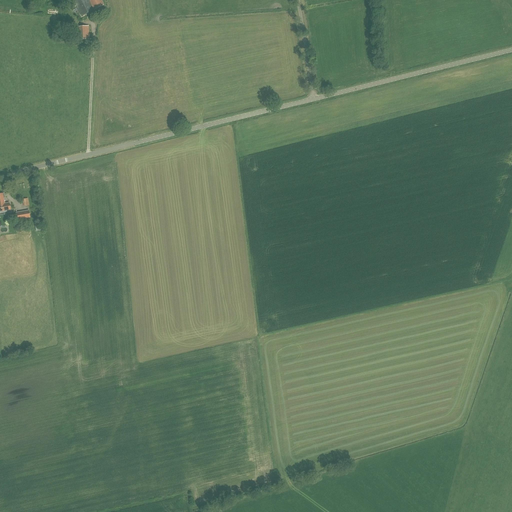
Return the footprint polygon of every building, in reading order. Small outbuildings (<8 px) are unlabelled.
[(100,0),(90,0),(90,1),(89,0),(73,0),(81,16),(103,5),(100,0)] [(66,24),(60,26),(63,34),(69,32),(66,24)] [(77,27),(78,40),(89,39),(88,26),(77,27)] [(0,211),(6,210),(6,213),(11,212),(10,210),(9,203),(5,203),(4,198),(5,198),(4,193),(2,194),(2,193),(0,193),(0,211)] [(29,210),(16,212),(17,220),(30,218),(29,210)]
